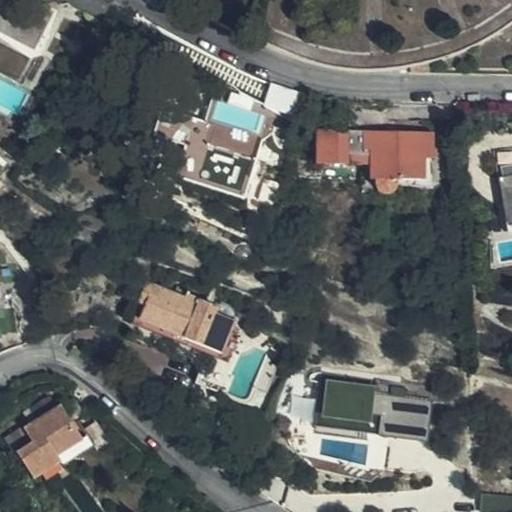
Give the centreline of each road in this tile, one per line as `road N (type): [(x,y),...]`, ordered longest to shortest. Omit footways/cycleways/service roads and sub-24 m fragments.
road 1 (residential): [(511,92),(359,91),(229,50),(133,0)]
road 2 (residential): [(0,382),(31,356),(80,358),(259,511)]
